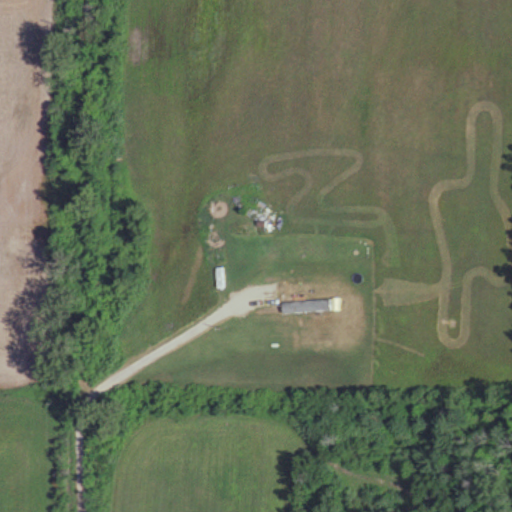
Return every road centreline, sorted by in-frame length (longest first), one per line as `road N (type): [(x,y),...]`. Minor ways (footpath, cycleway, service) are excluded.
road 1 (track): [(83,511),(78,0)]
road 2 (track): [(83,403),(108,379),(236,303),(274,294)]
